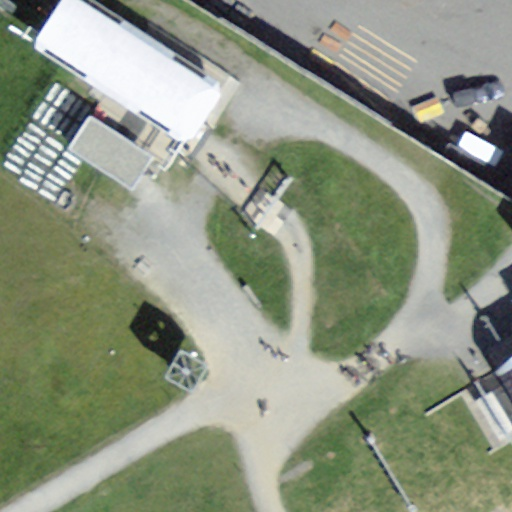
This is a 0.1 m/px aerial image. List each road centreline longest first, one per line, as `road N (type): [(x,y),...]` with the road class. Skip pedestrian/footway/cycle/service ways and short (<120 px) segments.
road 1 (track): [(275,511),(238,394),(203,321),(156,79)]
road 2 (unclassified): [(0,327),(173,0)]
